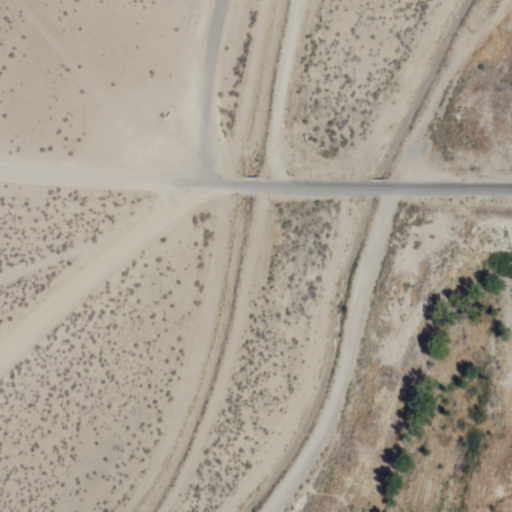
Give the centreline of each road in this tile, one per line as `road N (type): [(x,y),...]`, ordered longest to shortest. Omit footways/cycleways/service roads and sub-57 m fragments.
road 1 (track): [(396,190),(366,268),(343,392),(268,511)]
road 2 (track): [(126,511),(175,428),(202,356),(229,219),(222,186)]
road 3 (track): [(196,185),(88,96),(12,0)]
road 4 (track): [(0,357),(91,269),(196,185)]
road 5 (track): [(355,189),(453,0)]
road 6 (residential): [(0,167),(196,185)]
road 7 (residential): [(196,185),(205,162),(206,67),(223,0)]
road 8 (track): [(301,0),(279,187)]
road 9 (track): [(130,236),(0,277)]
